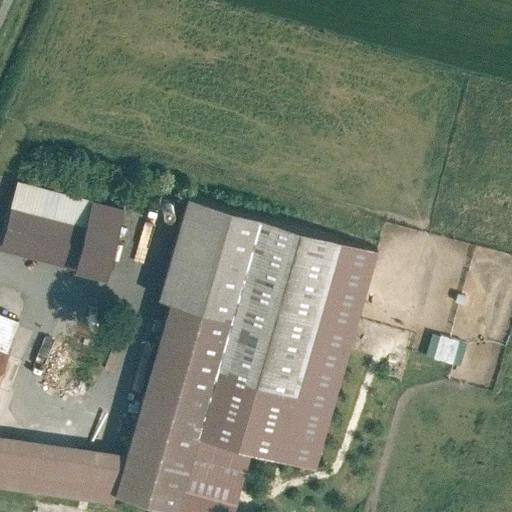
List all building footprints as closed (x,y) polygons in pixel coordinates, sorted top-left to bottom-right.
[(123,198),(23,174),(6,247),(106,270),(123,198)] [(0,423),(0,473),(134,492),(183,506),(231,372),(303,395),(349,240),(201,198),(166,296),(176,296),(134,448),(0,423)] [(452,361),(457,335),(430,330),(426,353),(410,350),(409,359),(431,363),(432,357),(452,361)] [(453,361),(460,363),(467,340),(459,338),(453,361)] [(218,459),(202,508),(215,511),(234,511),(248,469),(218,459)]
